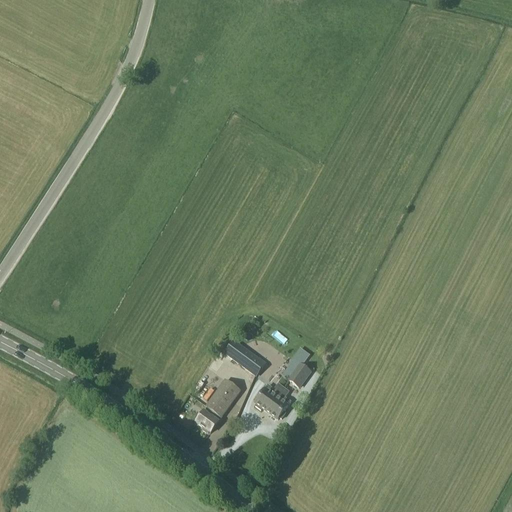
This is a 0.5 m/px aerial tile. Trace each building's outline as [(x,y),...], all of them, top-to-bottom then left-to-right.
[(265,331),(260,338),(269,343),(264,352),(268,355),(273,347),(281,352),(286,345),(265,331)] [(257,361),(233,343),(225,355),(255,377),(264,365),(258,360),(257,361)] [(300,366),(288,383),(298,390),(310,374),(300,366)] [(223,418),(239,395),(223,384),(207,407),(223,418)] [(274,392),(268,387),(254,405),(256,406),(254,408),(260,412),(262,410),(277,422),(279,420),(281,421),(285,415),(283,414),(290,404),(284,399),(288,394),(278,386),(274,392)] [(220,422),(223,418),(207,407),(204,411),(205,412),(203,415),(202,414),(194,425),(209,436),(219,421),(220,422)]
